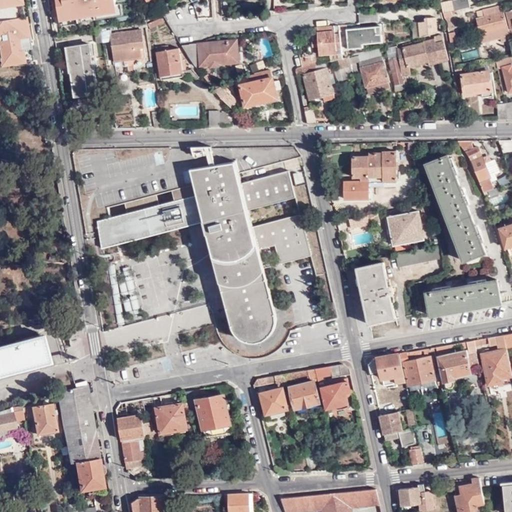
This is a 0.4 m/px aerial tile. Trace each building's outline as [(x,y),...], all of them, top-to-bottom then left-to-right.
[(125,7),(120,0),(60,0),(63,13),(65,16),(70,15),(71,19),(84,17),(83,9),(91,7),(99,6),(99,11),(107,10),(125,7)] [(453,0),(452,0),(455,10),(470,6),(468,0),(453,0)] [(477,18),(481,34),(507,26),(503,4),(477,11),(478,18),(477,18)] [(99,11),(99,6),(91,7),(92,15),(107,13),(107,10),(99,11)] [(33,31),(30,10),(25,11),(28,33),(33,31)] [(421,34),(421,36),(437,31),(436,16),(426,16),(426,20),(420,21),(421,34)] [(160,19),(147,24),(148,29),(162,23),(160,19)] [(24,48),(19,23),(7,25),(8,31),(0,32),(0,36),(1,42),(0,42),(0,52),(5,58),(13,51),(24,48)] [(336,39),(341,38),(340,29),(340,24),(318,26),(320,51),(337,50),(336,39)] [(348,28),(349,47),(364,46),(364,42),(383,41),(382,25),(348,28)] [(501,41),(510,38),(508,27),(507,26),(481,34),(483,41),(501,37),(501,41)] [(142,30),(111,34),(115,60),(140,56),(139,48),(144,47),(142,30)] [(436,41),(444,38),(443,32),(434,35),(435,37),(436,41)] [(447,33),(449,43),(455,42),(454,32),(447,33)] [(399,56),(400,66),(406,65),(407,66),(428,61),(430,63),(449,57),(444,38),(436,41),(435,37),(397,46),(399,56)] [(198,43),(181,45),(195,67),(207,65),(211,66),(215,66),(219,65),(221,63),(239,61),(238,39),(198,43)] [(390,44),(393,57),(399,56),(397,46),(396,43),(390,44)] [(91,44),(69,47),(76,90),(97,87),(91,44)] [(156,48),(161,76),(183,72),(182,69),(180,53),(179,49),(169,51),(169,46),(156,48)] [(463,61),(479,58),(478,50),(462,53),(463,61)] [(300,57),(302,65),(317,62),(315,53),(300,57)] [(511,62),(511,61),(511,55),(495,60),(496,64),(497,69),(501,67),(508,92),(511,91),(511,66),(511,67),(511,62)] [(381,56),(359,62),(361,68),(359,68),(365,89),(366,88),(368,94),(389,88),(387,82),(389,82),(384,62),(383,62),(381,56)] [(395,85),(403,84),(400,66),(399,56),(393,57),(389,58),(395,85)] [(339,68),(350,65),(347,57),(343,58),(336,60),(339,68)] [(487,66),(496,64),(495,60),(476,65),(475,65),(476,69),(478,69),(479,72),(462,75),(465,94),(491,90),(487,66)] [(295,69),(297,76),(303,74),(309,99),(322,95),(323,101),(335,99),(327,69),(317,71),(315,67),(318,66),(317,62),(302,65),(298,67),(295,69)] [(276,99),(274,90),(272,83),(269,70),(253,74),(253,75),(249,77),(250,82),(238,85),(244,107),(276,99)] [(227,94),(222,100),(229,107),(235,102),(227,94)] [(498,119),(508,119),(504,103),(497,104),(498,119)] [(307,124),(315,124),(311,109),(308,110),(306,106),(303,106),(307,124)] [(401,122),(410,121),(407,109),(399,110),(401,122)] [(209,126),(218,126),(218,124),(218,113),(218,111),(209,111),(209,126)] [(164,128),(161,112),(152,113),(154,128),(164,128)] [(218,113),(218,124),(228,123),(224,113),(218,113)] [(472,140),(457,140),(468,156),(484,195),(487,194),(486,191),(493,189),(490,181),(484,163),(479,147),(474,148),(472,140)] [(211,146),(192,147),(195,158),(212,154),(211,146)] [(239,174),(302,157),(302,155),(295,147),(232,148),(235,161),(190,169),(194,185),(172,191),(175,201),(160,205),(156,195),(125,204),(127,214),(99,222),(103,249),(204,222),(209,240),(227,235),(236,268),(233,269),(224,287),(221,288),(228,311),(237,309),(238,315),(230,317),(233,328),(236,333),(239,337),(243,340),(249,342),(252,343),(260,343),(266,340),(270,337),(274,333),(276,328),(277,325),(278,320),(277,314),(259,250),(275,245),(280,264),(312,255),(301,214),(253,227),(249,209),(296,197),(289,170),(242,183),(239,174)] [(369,198),(369,182),(369,176),(384,176),(384,180),(397,180),(396,151),(383,151),(383,153),(369,153),(370,156),(353,156),(353,177),(361,176),(361,180),(344,181),(345,199),(369,198)] [(447,156),(426,164),(464,260),(485,252),(479,235),(464,199),(453,170),(447,156)] [(484,163),(490,181),(496,180),(494,174),(498,173),(495,160),(484,163)] [(502,206),(491,209),(494,216),(504,213),(502,206)] [(418,211),(387,217),(393,245),(423,239),(418,211)] [(368,214),(350,218),(351,226),(370,223),(368,214)] [(511,225),(500,229),(505,247),(511,245),(511,225)] [(227,235),(209,240),(221,288),(224,287),(233,269),(236,268),(227,235)] [(439,245),(395,254),(397,267),(442,258),(439,245)] [(384,262),(357,268),(370,324),(397,318),(391,294),(394,293),(393,286),(389,286),(384,262)] [(427,291),(431,315),(502,303),(498,280),(477,283),(442,289),(427,291)] [(120,346),(214,325),(209,305),(116,326),(120,346)] [(228,311),(230,317),(238,315),(237,309),(228,311)] [(504,335),(474,340),(475,345),(483,344),(482,342),(489,341),(490,345),(499,344),(500,351),(482,355),(489,384),(503,381),(503,377),(511,374),(511,373),(506,348),(504,335)] [(0,377),(50,365),(47,355),(35,358),(32,346),(40,344),(44,342),(43,338),(39,337),(16,343),(16,346),(0,349),(0,377)] [(474,340),(437,347),(438,352),(467,346),(473,369),(481,367),(475,345),(474,340)] [(35,358),(47,355),(44,342),(40,344),(32,346),(35,358)] [(435,347),(399,353),(402,362),(404,362),(410,389),(436,383),(433,368),(436,367),(434,355),(409,361),(408,356),(435,351),(435,347)] [(465,350),(438,356),(443,382),(445,381),(446,386),(449,387),(453,387),(453,385),(452,380),(455,379),(454,377),(471,373),(465,350)] [(54,367),(67,362),(63,353),(51,357),(54,367)] [(402,362),(399,353),(373,358),(369,364),(372,373),(382,371),(383,378),(395,376),(397,383),(406,382),(402,362)] [(343,364),(316,369),(318,380),(319,385),(323,384),(322,377),(332,374),(333,377),(351,373),(350,369),(343,364)] [(316,369),(284,374),(287,382),(309,377),(310,382),(290,387),(298,415),(322,408),(315,381),(318,380),(316,369)] [(257,379),(254,385),(276,382),(278,388),(287,385),(287,382),(284,374),(257,379)] [(347,378),(334,381),(335,385),(323,387),(327,408),(348,403),(346,393),(350,392),(347,378)] [(104,487),(87,385),(78,387),(59,392),(72,463),(77,461),(83,490),(104,487)] [(204,389),(185,392),(190,411),(197,410),(194,395),(204,394),(204,389)] [(283,389),(262,393),(267,414),(287,409),(283,389)] [(190,411),(185,392),(121,403),(116,409),(127,468),(132,467),(132,466),(143,464),(142,459),(147,458),(146,450),(141,451),(139,436),(146,434),(142,413),(157,410),(161,432),(187,427),(186,419),(192,421),(190,411)] [(224,396),(198,401),(206,436),(233,431),(224,396)] [(59,431),(54,404),(33,408),(37,435),(59,431)] [(16,423),(27,421),(24,406),(12,408),(12,413),(0,415),(0,429),(16,426),(16,423)] [(416,423),(413,408),(408,410),(411,424),(416,423)] [(399,411),(381,415),(387,439),(401,435),(404,445),(414,442),(412,429),(409,428),(402,429),(399,411)] [(411,450),(414,464),(425,463),(422,448),(411,450)] [(463,494),(456,495),(459,511),(478,511),(477,505),(485,504),(482,488),(480,477),(473,478),(474,485),(462,487),(463,494)] [(423,483),(399,486),(402,505),(420,503),(420,494),(424,494),(423,483)] [(376,489),(344,492),(348,509),(380,505),(376,489)] [(344,492),(323,494),(327,510),(327,511),(348,511),(348,509),(344,492)] [(249,511),(250,493),(224,494),(225,500),(230,500),(231,511),(249,511)] [(323,494),(304,496),(307,511),(327,510),(323,494)] [(300,511),(307,511),(304,496),(282,497),(286,511),(300,511)] [(164,511),(164,497),(139,497),(132,502),(134,511),(164,511)] [(175,502),(167,502),(167,511),(175,510),(175,502)] [(80,511),(80,510),(79,503),(70,505),(71,511),(80,511)]
